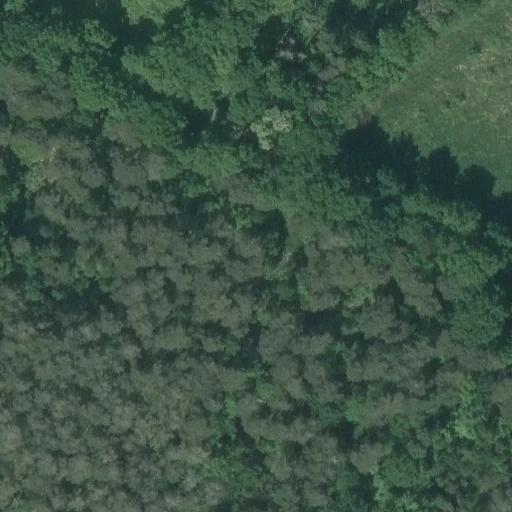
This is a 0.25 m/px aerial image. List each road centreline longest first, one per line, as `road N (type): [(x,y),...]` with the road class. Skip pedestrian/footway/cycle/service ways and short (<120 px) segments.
road 1 (unclassified): [(511,270),(120,65),(0,12)]
road 2 (unknown): [(219,433),(0,289)]
